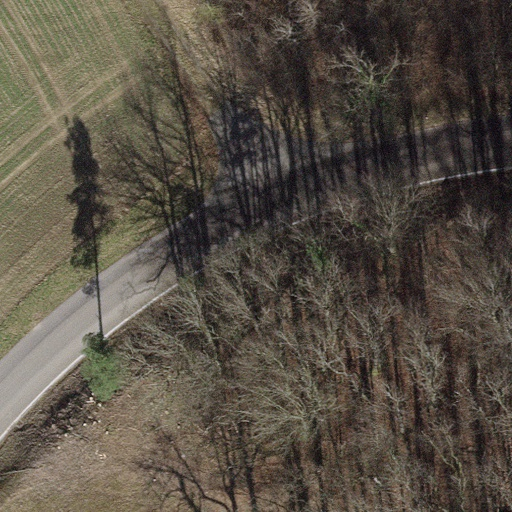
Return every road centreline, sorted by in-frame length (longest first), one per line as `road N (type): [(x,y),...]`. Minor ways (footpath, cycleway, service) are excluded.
road 1 (unclassified): [(511,148),(453,154),(268,206),(105,307),(0,409)]
road 2 (track): [(147,0),(268,206)]
